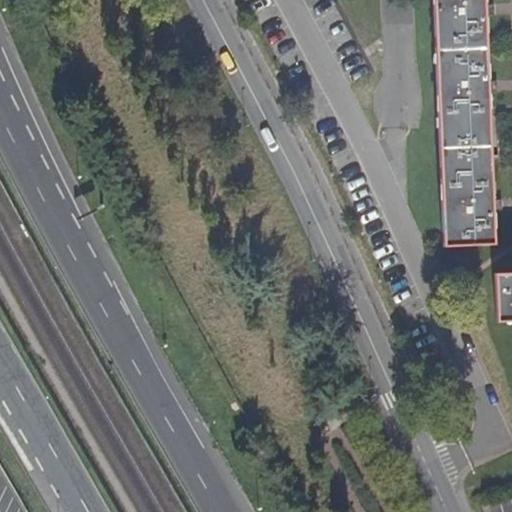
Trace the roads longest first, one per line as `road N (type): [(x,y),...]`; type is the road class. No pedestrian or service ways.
road 1 (unclassified): [(203,0),(290,164),(446,511)]
road 2 (trunk): [(215,511),(0,115)]
road 3 (trunk): [(0,369),(87,511)]
